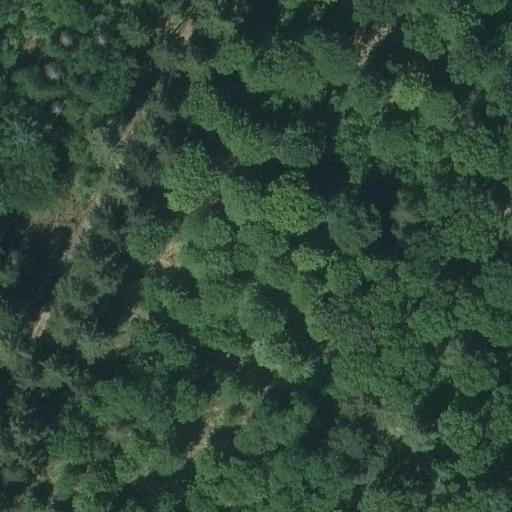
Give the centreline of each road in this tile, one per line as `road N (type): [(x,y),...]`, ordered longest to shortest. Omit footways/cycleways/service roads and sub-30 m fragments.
road 1 (track): [(65,267),(192,340),(511,483)]
road 2 (track): [(65,267),(202,0)]
road 3 (track): [(0,402),(65,267)]
